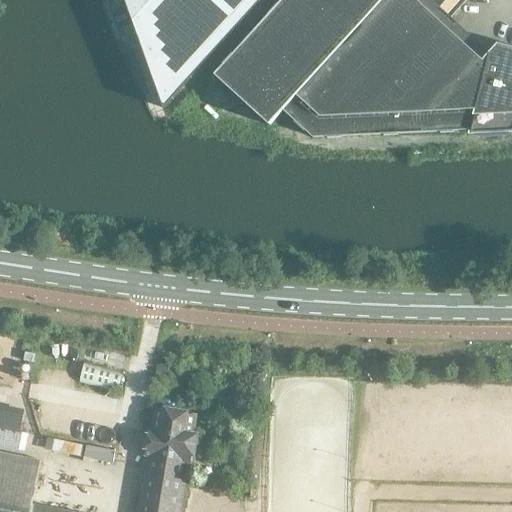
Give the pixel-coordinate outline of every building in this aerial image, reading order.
[(263,0),(126,0),(165,108),(263,0)] [(285,0),(215,77),(269,126),(283,112),(313,139),(511,128),(511,52),(494,48),(490,54),(484,52),(479,57),(443,25),(415,0),(285,0)] [(83,383),(121,388),(123,369),(85,364),(83,383)] [(169,382),(171,366),(158,364),(156,381),(169,382)] [(179,511),(184,480),(188,458),(193,459),(196,436),(191,435),(194,415),(158,409),(157,414),(155,416),(154,423),(155,426),(154,435),(149,434),(146,456),(149,456),(148,458),(139,511),(179,511)] [(0,441),(26,446),(29,435),(20,433),(23,417),(0,412),(0,441)] [(84,446),(47,439),(45,450),(82,457),(84,446)] [(114,452),(86,447),(84,458),(112,464),(114,452)] [(70,511),(33,504),(42,461),(0,452),(0,511),(70,511)]
